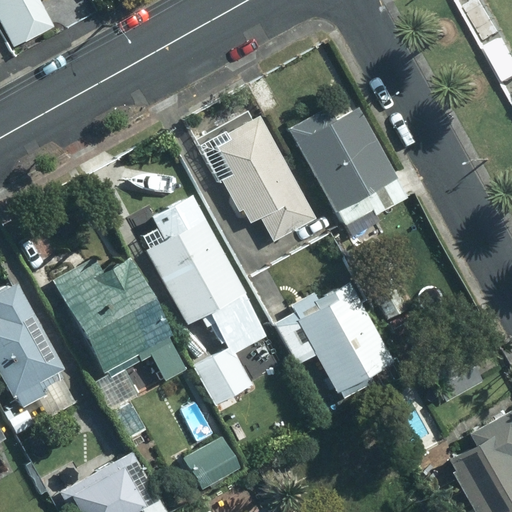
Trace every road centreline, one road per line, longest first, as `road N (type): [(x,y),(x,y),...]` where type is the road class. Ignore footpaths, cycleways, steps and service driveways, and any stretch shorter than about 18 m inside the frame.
road 1 (residential): [(352,0),(511,293)]
road 2 (secondary): [(0,137),(246,0)]
